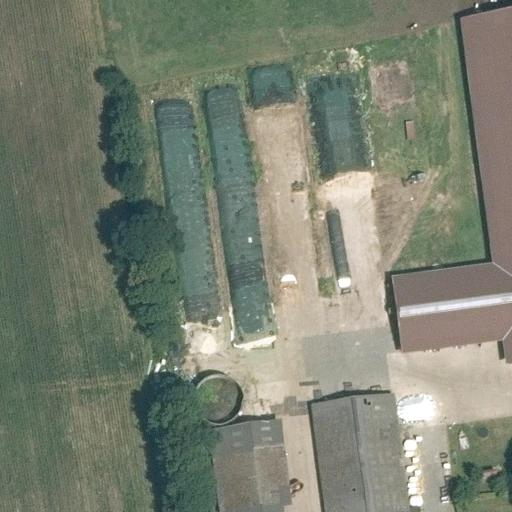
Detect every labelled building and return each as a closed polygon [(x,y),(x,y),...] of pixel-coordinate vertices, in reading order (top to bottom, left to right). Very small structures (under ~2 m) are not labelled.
[(481,269),(382,279),(390,358),(495,347),(497,367),(511,365),(511,14),(455,20),(481,269)] [(373,73),(391,190),(426,184),(407,67),(373,73)] [(335,246),(381,238),(361,118),(315,126),(335,246)] [(234,409),(234,405),(234,400),(233,396),(228,389),(222,385),(218,384),(212,383),(205,385),(200,388),(197,391),(194,396),(193,399),(192,406),(194,413),(196,417),(200,421),(205,424),(207,425),(215,426),(222,424),(228,420),(233,413),(234,409)] [(396,394),(318,407),(335,511),(416,511),(408,460),(426,457),(419,420),(401,423),(397,401),(396,394)] [(212,458),(220,511),(276,511),(290,509),(281,448),(212,458)]
